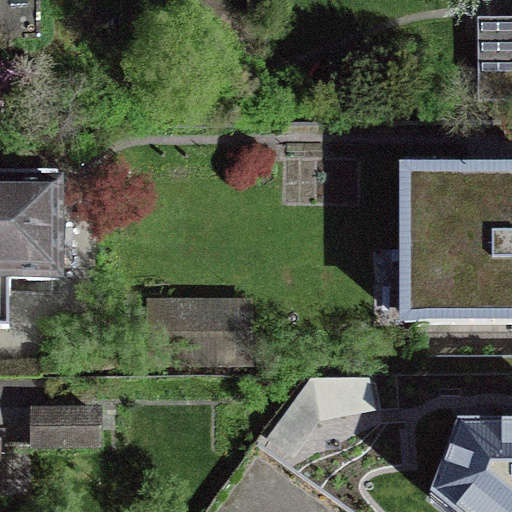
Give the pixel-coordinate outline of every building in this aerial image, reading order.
[(478,102),(511,101),(511,19),(477,19),(478,102)] [(511,173),(404,174),(405,324),(511,324),(511,173)] [(0,328),(9,328),(9,279),(58,279),(58,187),(0,186),(0,328)] [(368,380),(311,382),(264,445),(291,464),(375,422),(376,411),(368,380)] [(35,411),(35,442),(35,444),(95,443),(95,410),(35,411)] [(511,511),(511,419),(459,419),(433,487),(464,511),(511,511)]
